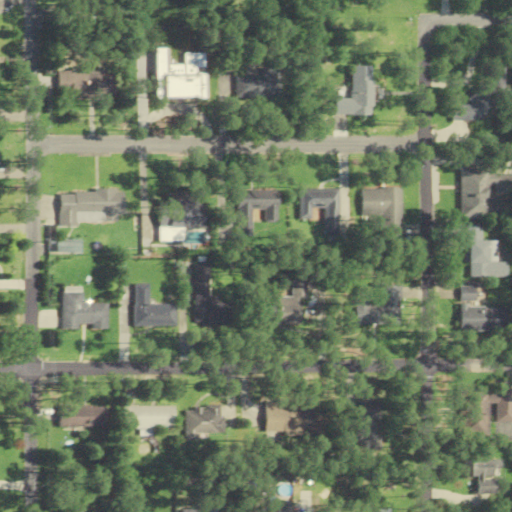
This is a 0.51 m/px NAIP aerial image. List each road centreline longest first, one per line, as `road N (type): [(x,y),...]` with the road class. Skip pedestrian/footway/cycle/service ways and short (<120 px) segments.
road 1 (residential): [(27,0),(32,511)]
road 2 (residential): [(511,366),(0,366)]
road 3 (residential): [(423,19),(424,511)]
road 4 (residential): [(424,143),(32,144)]
